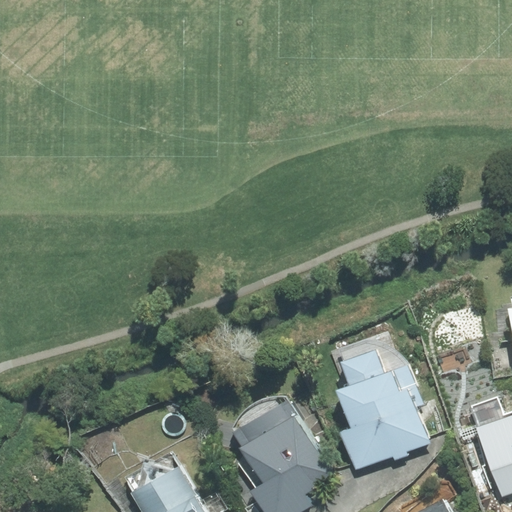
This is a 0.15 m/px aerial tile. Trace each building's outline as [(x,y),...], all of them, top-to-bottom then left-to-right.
[(414,449),(439,441),(421,359),(398,367),(390,344),(355,357),(363,380),(354,383),(367,422),(353,427),(363,468),(401,454),(402,458),(416,453),(414,449)] [(344,472),(312,407),(309,409),(302,395),(244,423),(254,444),(258,442),(276,479),(262,485),(274,511),(304,511),(320,503),(314,491),(326,485),(324,481),(344,472)] [(511,413),(487,422),(511,493),(511,413)] [(205,493),(190,463),(140,487),(152,511),(240,511),(216,511),(207,492),(205,493)] [(453,500),(451,496),(421,511),(465,511),(458,497),(453,500)]
